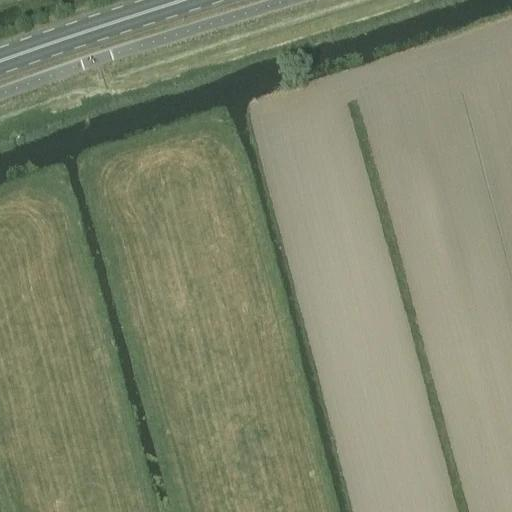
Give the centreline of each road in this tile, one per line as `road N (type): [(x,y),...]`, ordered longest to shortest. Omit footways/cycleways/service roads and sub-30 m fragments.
road 1 (unclassified): [(0,96),(291,0)]
road 2 (primary): [(0,63),(188,0)]
